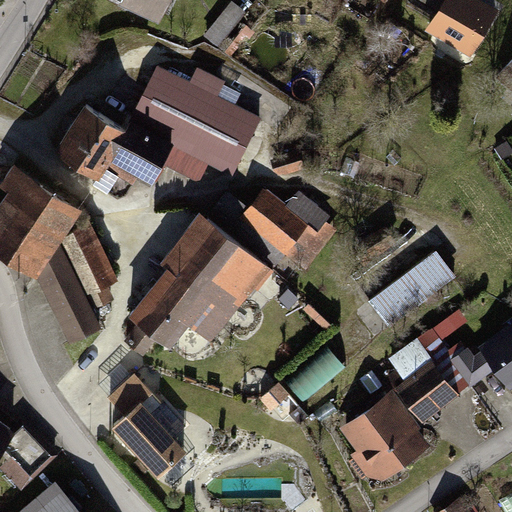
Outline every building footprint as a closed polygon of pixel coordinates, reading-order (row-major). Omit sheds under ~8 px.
[(108,0),(164,25),(174,0),(108,0)] [(429,30),(479,57),(506,7),(492,0),(418,0),(439,11),(429,30)] [(511,58),(499,74),(511,85),(511,58)] [(129,127),(86,104),(59,149),(103,177),(109,165),(137,181),(139,177),(160,185),(168,166),(201,181),(211,164),(236,175),(264,117),(221,95),(229,80),(200,66),(192,79),(160,66),(129,127)] [(87,206),(17,160),(3,184),(11,190),(0,206),(0,249),(40,278),(68,238),(95,308),(116,298),(109,283),(121,280),(87,206)] [(211,215),(202,209),(163,261),(170,267),(134,310),(143,319),(130,333),(148,352),(159,337),(176,349),(194,324),(216,341),(287,254),(293,260),(298,254),(310,263),(337,229),(329,221),(334,216),(301,189),(288,204),(265,186),(250,205),(229,190),(211,215)] [(373,298),(393,325),(462,277),(442,249),(373,298)] [(471,346),(452,360),(471,386),(497,367),(511,387),(511,326),(476,352),(471,346)] [(332,347),(294,381),(310,399),(348,364),(332,347)] [(436,360),(399,386),(418,416),(456,389),(436,360)] [(128,414),(116,424),(161,475),(191,450),(148,399),(155,392),(138,372),(112,396),(128,414)] [(395,391),(343,425),(358,450),(352,454),(372,484),(433,448),(395,391)] [(15,426),(0,414),(0,467),(24,488),(60,449),(24,413),(15,426)] [(86,511),(58,478),(17,511),(86,511)] [(438,511),(476,511),(467,496),(438,511)]
